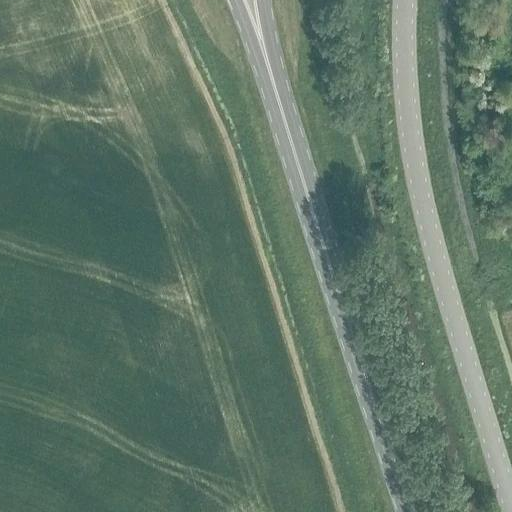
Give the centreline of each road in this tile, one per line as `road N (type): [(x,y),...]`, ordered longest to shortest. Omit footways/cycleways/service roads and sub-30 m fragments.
road 1 (tertiary): [(511,511),(423,219),(406,123),(404,0)]
road 2 (primary): [(408,511),(271,82)]
